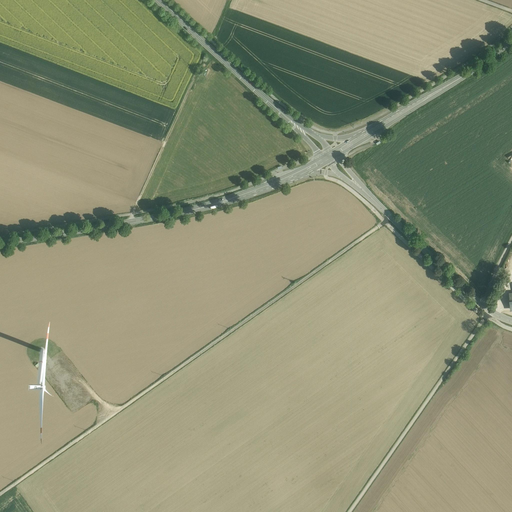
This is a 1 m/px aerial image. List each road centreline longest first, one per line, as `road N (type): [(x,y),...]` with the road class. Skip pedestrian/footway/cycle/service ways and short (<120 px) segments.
road 1 (unclassified): [(0,494),(389,217)]
road 2 (secondary): [(0,244),(219,202),(301,171)]
road 3 (unclassified): [(489,312),(349,511)]
road 4 (tertiary): [(158,0),(299,128)]
road 5 (secondary): [(364,134),(511,39)]
road 6 (track): [(132,221),(189,87)]
road 7 (tertiary): [(389,217),(483,306)]
